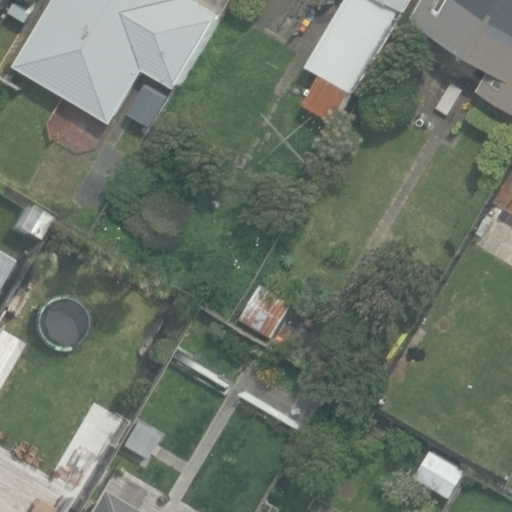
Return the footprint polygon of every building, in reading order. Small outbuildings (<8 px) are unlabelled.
[(61,0),(24,63),(120,121),(152,68),(183,86),(227,13),(205,0),(61,0)] [(356,0),(316,67),(325,72),(307,102),(338,121),(408,5),(415,9),(419,0),(356,0)] [(487,89),(511,104),(511,0),(430,0),(420,18),(501,65),(487,89)] [(143,117),(159,126),(175,98),(158,89),(143,117)] [(16,228),(37,241),(51,218),(30,205),(16,228)] [(24,278),(48,291),(64,263),(40,250),(24,278)] [(0,281),(12,261),(0,254),(0,281)] [(247,316),(281,337),(302,302),(268,282),(247,316)] [(486,470),(447,445),(424,481),(463,506),(486,470)] [(169,511),(221,511),(183,490),(169,511)]
